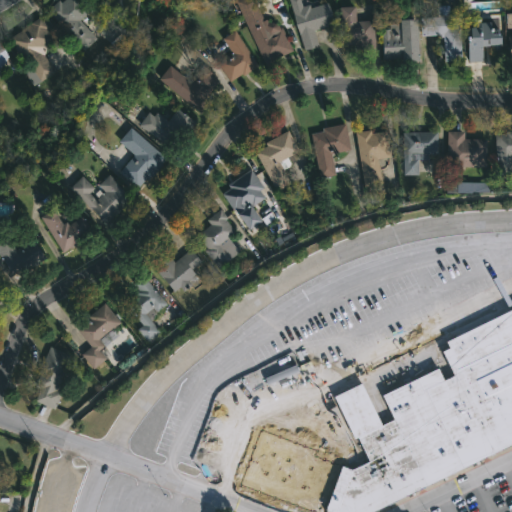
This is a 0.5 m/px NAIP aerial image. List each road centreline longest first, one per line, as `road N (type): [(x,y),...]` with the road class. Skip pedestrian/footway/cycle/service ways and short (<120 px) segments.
road 1 (residential): [(511,100),(297,87),(254,107),(141,240),(20,322),(0,382)]
road 2 (residential): [(511,222),(390,238),(276,291),(145,402),(87,511)]
road 3 (residential): [(0,418),(262,511)]
